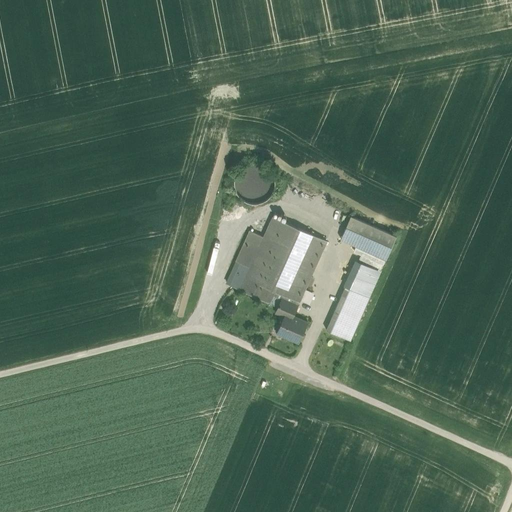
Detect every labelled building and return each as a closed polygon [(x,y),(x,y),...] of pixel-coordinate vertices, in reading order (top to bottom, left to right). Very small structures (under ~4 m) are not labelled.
[(274,316),(282,319),(287,308),(296,312),(302,299),(306,289),(328,239),(272,214),(264,234),(250,228),(235,261),(249,267),(240,287),(280,304),(274,316)] [(396,234),(351,214),(340,238),(385,258),(396,234)] [(370,294),(345,284),(325,330),(350,341),(370,294)] [(314,292),(306,289),(302,299),(309,302),(314,292)] [(287,308),(282,319),(276,332),(300,342),(310,318),(296,312),(287,308)]
